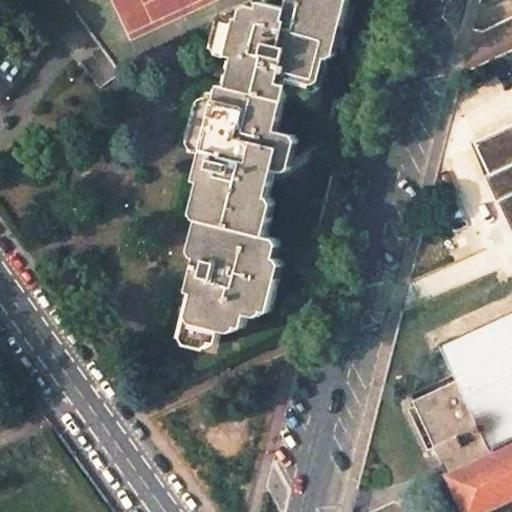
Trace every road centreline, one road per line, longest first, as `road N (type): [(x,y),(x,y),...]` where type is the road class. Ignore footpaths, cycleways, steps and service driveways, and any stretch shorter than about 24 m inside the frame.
road 1 (tertiary): [(428,0),(300,511)]
road 2 (residential): [(0,282),(164,511)]
